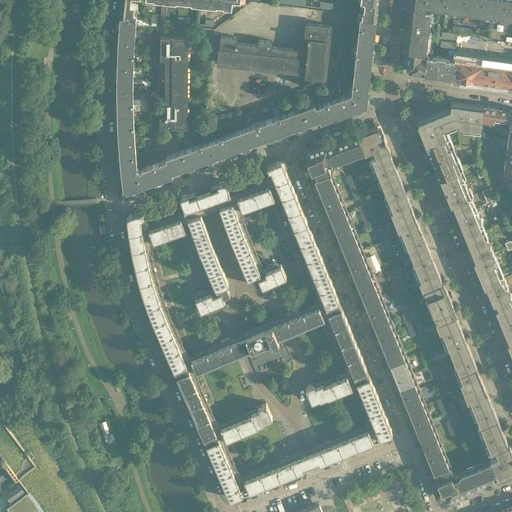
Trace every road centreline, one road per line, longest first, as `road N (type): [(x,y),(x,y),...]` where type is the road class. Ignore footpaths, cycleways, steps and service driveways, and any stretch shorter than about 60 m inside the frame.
road 1 (residential): [(222,511),(134,308),(112,203)]
road 2 (residential): [(286,146),(407,440)]
road 3 (residential): [(511,395),(392,106)]
road 4 (residential): [(112,203),(102,73),(109,0)]
road 5 (residential): [(293,418),(254,379),(235,333),(240,283)]
road 6 (residential): [(511,96),(390,81)]
